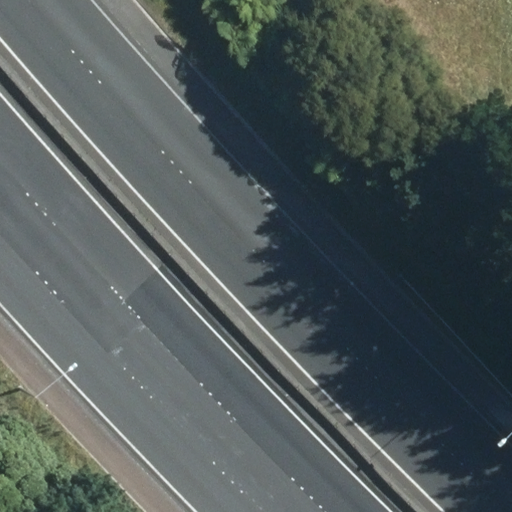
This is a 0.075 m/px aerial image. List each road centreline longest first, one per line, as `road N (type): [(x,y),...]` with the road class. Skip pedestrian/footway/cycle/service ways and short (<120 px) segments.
road 1 (motorway): [(40,0),(424,435),(509,511)]
road 2 (motorway): [(324,511),(93,274),(0,164)]
